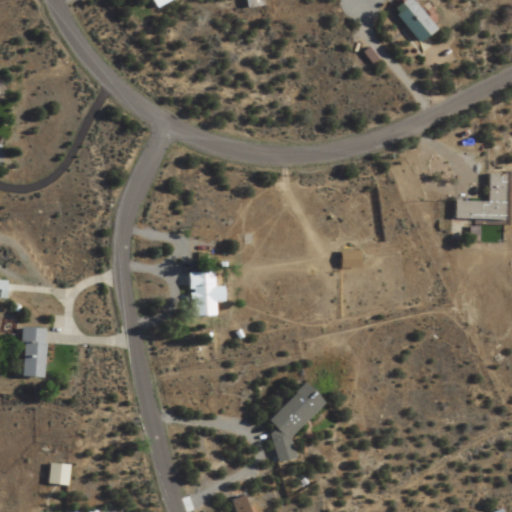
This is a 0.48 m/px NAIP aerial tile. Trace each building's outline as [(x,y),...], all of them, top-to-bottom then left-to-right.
[(145,0),(150,10),(169,1),(168,0),(145,0)] [(253,8),(253,0),(241,0),(241,7),(253,8)] [(427,33),(406,2),(389,14),(409,45),(427,33)] [(497,176),(481,175),(481,203),(449,203),(449,221),(497,222),(497,176)] [(355,252),(336,252),(336,270),(355,270),(355,252)] [(209,274),(186,274),(186,317),(211,317),(211,288),(209,288),(209,274)] [(38,379),(40,330),(17,329),(15,378),(38,379)] [(281,443),(318,404),(298,385),(262,423),(270,431),(259,442),(280,462),(290,452),(281,443)] [(63,487),(64,466),(43,465),(43,486),(63,487)] [(242,511),(237,498),(226,502),(229,511),(242,511)]
